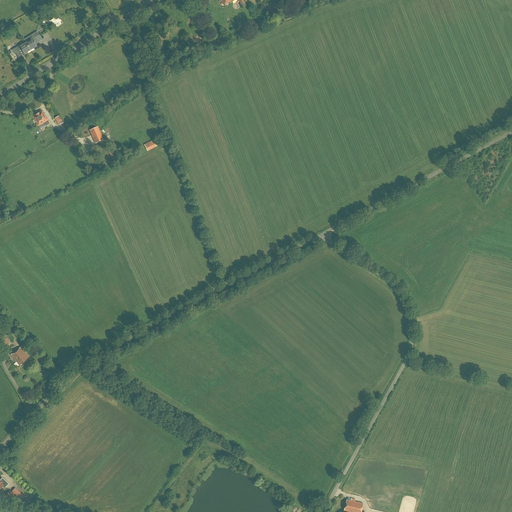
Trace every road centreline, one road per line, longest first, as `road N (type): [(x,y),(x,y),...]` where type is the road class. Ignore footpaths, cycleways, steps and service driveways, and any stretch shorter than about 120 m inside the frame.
road 1 (unclassified): [(0,448),(92,359),(320,235)]
road 2 (unclassified): [(323,511),(407,357),(411,331),(393,287),(320,235)]
road 3 (unclassified): [(320,235),(511,134)]
road 4 (unclassified): [(0,94),(109,24)]
